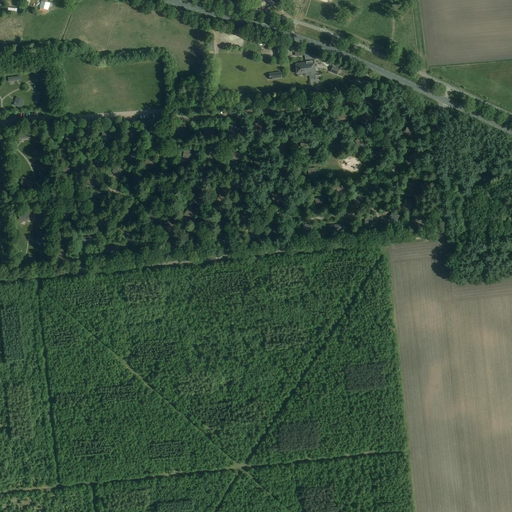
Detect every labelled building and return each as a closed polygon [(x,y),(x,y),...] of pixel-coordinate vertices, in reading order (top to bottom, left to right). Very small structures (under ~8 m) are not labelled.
[(48,10),(50,3),(42,1),(40,7),(48,10)] [(305,60),(313,59),(314,59),(314,52),(307,53),(307,51),(304,51),(305,60)] [(305,72),(305,75),(315,74),(313,59),(305,60),(304,60),(304,62),(305,72)] [(304,62),(296,63),(297,73),(305,72),(304,62)] [(333,65),(330,72),(336,75),(339,68),(333,65)] [(33,78),(41,81),(44,73),(36,70),(34,74),(33,78)] [(17,97),(14,105),(22,108),(24,100),(20,98),(21,98),(17,97)] [(367,124),(371,121),(371,122),(374,119),(369,112),(366,115),(365,114),(362,117),(367,124)] [(255,132),(263,131),(263,123),(255,123),(255,128),(254,128),(255,132)] [(227,132),(235,135),(238,128),(230,124),(229,128),(228,128),(227,132)] [(150,135),(159,134),(158,126),(149,127),(150,131),(149,131),(150,135)] [(178,134),(187,134),(186,126),(177,126),(178,130),(177,130),(178,134)] [(412,138),(413,134),(414,134),(415,130),(407,127),(406,131),(405,130),(404,134),(412,138)] [(127,139),(135,138),(134,129),(126,131),(126,135),(127,139)] [(102,140),(111,140),(111,132),(103,132),(102,136),(102,140)] [(66,133),(66,141),(74,141),(74,133),(70,133),(66,133)] [(355,142),(360,151),(364,149),(359,140),(355,142)] [(280,152),(289,149),(286,141),(278,144),(279,148),(280,152)] [(208,156),(216,156),(217,148),(209,147),(208,152),(208,151),(208,156)] [(383,147),(380,149),(376,151),(380,159),(384,157),(388,155),(383,147)] [(38,149),(36,157),(43,160),(46,152),(42,151),(42,150),(38,149)] [(183,158),(192,158),(192,150),(184,150),(184,154),(183,154),(183,158)] [(231,160),(240,162),(241,154),(233,152),(232,156),(231,160)] [(409,158),(414,164),(421,159),(415,153),(412,155),(409,158)] [(127,158),(130,163),(136,159),(133,154),(127,158)] [(149,171),(154,164),(148,159),(143,165),(146,168),(149,171)] [(69,165),(60,170),(62,174),(71,169),(69,165)] [(112,171),(118,177),(124,171),(118,165),(112,171)] [(279,175),(288,175),(287,167),(279,167),(279,171),(279,175)] [(309,177),(318,176),(317,168),(308,169),(309,173),(308,173),(309,177)] [(44,170),(40,178),(48,182),(51,174),(47,172),(44,170)] [(87,181),(92,187),(98,181),(93,175),(87,181)] [(28,188),(31,180),(23,177),(20,185),(24,186),(24,187),(28,188)] [(196,189),(204,191),(206,183),(198,181),(197,185),(196,185),(196,189)] [(236,189),(245,189),(246,181),(237,181),(237,185),(236,189)] [(413,189),(420,193),(424,186),(421,184),(421,183),(417,181),(413,189)] [(158,191),(167,191),(166,182),(158,183),(158,187),(157,187),(158,191)] [(274,202),(282,200),(281,192),(272,194),(273,198),(274,202)] [(354,201),(362,204),(365,196),(357,194),(356,198),(355,197),(354,201)] [(318,207),(326,203),(323,196),(315,199),(317,203),(316,203),(318,207)] [(404,206),(413,208),(414,200),(406,198),(405,202),(404,206)] [(81,215),(90,212),(88,204),(79,207),(80,211),(81,215)] [(185,215),(193,219),(196,212),(189,208),(187,211),(185,215)] [(240,216),(248,220),(252,212),(244,208),(242,212),(240,216)] [(60,217),(69,219),(70,211),(62,209),(61,213),(60,217)] [(37,218),(45,221),(48,213),(40,210),(39,214),(38,214),(37,218)] [(416,219),(425,221),(426,213),(418,211),(417,215),(416,219)] [(19,220),(27,222),(30,214),(21,212),(20,216),(19,220)] [(389,219),(397,223),(400,216),(393,212),(391,216),(391,215),(389,219)] [(204,223),(213,225),(214,217),(206,215),(205,219),(204,223)] [(366,227),(374,226),(374,217),(365,218),(366,222),(365,222),(366,227)] [(100,218),(96,221),(103,230),(106,228),(100,218)] [(303,232),(312,232),(311,224),(303,224),(303,228),(303,232)] [(251,232),(259,237),(263,229),(255,225),(254,229),(253,229),(251,232)] [(273,234),(282,234),(282,226),(273,226),(273,230),(273,234)] [(220,241),(228,241),(229,232),(220,232),(220,236),(220,241)] [(36,241),(44,243),(47,236),(38,233),(37,237),(36,241)] [(190,241),(199,243),(201,235),(193,233),(192,237),(191,237),(190,241)] [(172,247),(181,246),(179,238),(171,239),(172,243),(171,243),(172,247)] [(55,257),(64,256),(64,248),(55,249),(56,253),(55,253),(55,257)] [(29,255),(27,264),(35,266),(37,258),(33,257),(33,256),(29,255)] [(10,257),(1,258),(2,266),(10,265),(10,261),(10,257)]
